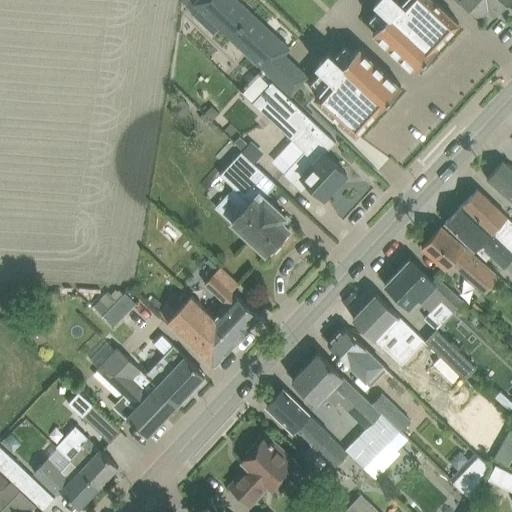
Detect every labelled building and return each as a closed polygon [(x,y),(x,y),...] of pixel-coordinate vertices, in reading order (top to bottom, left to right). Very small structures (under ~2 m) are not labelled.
[(201,9),(291,93),(307,76),(284,54),(289,48),(237,0),(197,0),(194,3),(201,9)] [(330,77),(314,95),(356,133),(377,110),(378,110),(438,46),(437,45),(459,22),(434,0),(402,0),(401,1),(400,0),(375,0),(375,1),(389,15),(343,64),(329,51),(316,64),(330,77)] [(507,0),(455,0),(459,4),(462,0),(480,17),(496,1),(502,6),(507,0)] [(192,1),(187,7),(195,15),(201,9),(194,3),(192,1)] [(272,81),(252,101),(292,139),(304,151),(283,173),(302,191),(310,183),(324,197),(346,174),(332,160),(324,153),(330,147),(336,141),(272,81)] [(177,117),(187,106),(179,98),(169,110),(177,117)] [(286,216),(271,202),(265,196),(277,184),(241,150),(220,174),(234,187),(228,193),(244,208),(232,221),(266,253),(268,250),(273,250),(279,244),(279,239),(289,227),(282,220),(286,216)] [(511,168),(502,160),(487,179),(511,200),(511,168)] [(511,221),(478,188),(461,205),(445,221),(485,260),(491,253),(504,265),(511,257),(511,221)] [(494,272),(456,239),(441,226),(422,248),(444,268),(453,258),(475,278),(487,289),(499,276),(494,272)] [(432,279),(425,271),(410,257),(384,284),(410,308),(419,298),(432,310),(442,299),(453,310),(463,300),(441,279),(437,274),(432,279)] [(260,316),(232,290),(239,283),(220,266),(204,283),(226,304),(215,316),(213,318),(237,340),(260,316)] [(1,285),(0,286),(0,299),(4,303),(12,294),(1,285)] [(114,327),(137,304),(125,292),(102,315),(114,327)] [(440,354),(425,339),(376,293),(352,317),(376,341),(391,326),(419,352),(431,364),(440,354)] [(237,340),(213,318),(215,316),(191,295),(177,310),(167,302),(158,312),(200,351),(214,364),(215,364),(237,340)] [(370,384),(386,369),(387,368),(376,357),(344,326),(328,343),(370,384)] [(425,339),(440,354),(464,377),(474,366),(435,328),(425,339)] [(177,403),(205,374),(174,345),(146,374),(177,403)] [(387,368),(386,369),(391,375),(402,363),(386,347),(376,357),(387,368)] [(147,435),(177,403),(146,374),(145,375),(118,348),(98,369),(124,393),(113,405),(126,418),(127,416),(147,435)] [(366,427),(381,412),(371,403),(319,352),(292,380),(316,403),(325,394),(334,403),(338,399),(366,427)] [(348,451),(308,412),(283,388),(267,406),(293,431),(298,426),(314,442),(304,452),(327,473),(348,451)] [(382,392),(371,403),(381,412),(400,431),(410,420),(382,392)] [(486,400),(456,432),(478,453),(508,421),(486,400)] [(121,430),(93,404),(82,416),(110,441),(121,430)] [(272,489),(286,474),(297,462),(267,435),(242,461),(248,466),(230,485),(250,504),(268,485),(272,489)] [(78,451),(70,459),(99,487),(118,466),(87,436),(75,448),(78,451)] [(0,467),(43,509),(52,500),(0,450),(0,467)] [(450,478),(472,499),(489,465),(476,452),(450,478)] [(33,471),(43,480),(58,494),(61,490),(79,507),(99,487),(70,459),(60,469),(47,457),(33,471)] [(38,511),(34,507),(36,505),(11,480),(10,482),(0,472),(0,509),(2,511),(6,511),(7,511),(38,511)] [(361,511),(352,503),(342,511),(361,511)] [(379,511),(371,503),(362,511),(379,511)]
